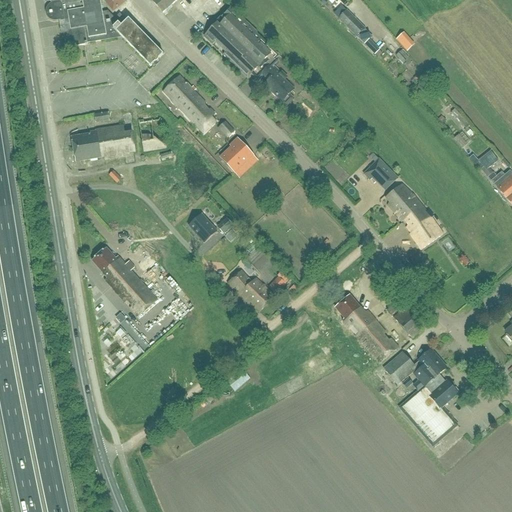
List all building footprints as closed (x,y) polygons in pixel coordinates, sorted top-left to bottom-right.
[(44,0),(45,2),(51,2),(51,3),(52,3),(52,5),(51,5),(48,8),(46,12),(47,16),(50,20),(54,21),(60,20),(61,27),(62,26),(65,46),(66,47),(67,48),(69,48),(87,45),(87,43),(111,39),(114,39),(116,38),(119,35),(150,68),(163,55),(128,20),(127,22),(120,14),(115,19),(108,12),(102,13),(99,0),(44,0)] [(103,0),(113,12),(126,2),(124,0),(103,0)] [(153,2),(162,13),(163,14),(176,2),(178,0),(154,0),(152,2),(153,2)] [(290,94),(294,90),(284,81),(288,77),(282,71),(280,73),(271,65),(276,60),(275,60),(278,56),(255,34),(256,33),(230,7),(214,22),(216,25),(204,37),(212,45),(215,43),(249,77),(253,72),(259,77),(261,75),(268,82),(264,85),(285,106),(294,97),(290,94)] [(355,20),(347,11),(338,20),(346,28),(355,20)] [(365,29),(355,20),(346,28),(356,38),(365,29)] [(413,46),(403,34),(396,40),(407,52),(413,46)] [(373,56),(379,51),(369,41),(363,47),(373,56)] [(384,57),(390,53),(385,45),(379,49),(384,57)] [(403,64),(408,58),(401,50),(395,55),(403,64)] [(390,69),(393,75),(402,70),(399,64),(390,69)] [(191,89),(179,77),(174,82),(163,92),(182,112),(177,117),(185,126),(190,121),(203,135),(216,122),(211,118),(215,115),(210,110),(208,111),(204,106),(205,105),(194,92),(196,90),(193,87),(191,89)] [(244,82),(237,90),(245,97),(252,89),(244,82)] [(451,113),(462,126),(467,122),(455,109),(451,113)] [(441,125),(446,121),(443,117),(445,116),(442,112),(436,117),(441,125)] [(96,124),(110,121),(109,113),(94,116),(96,124)] [(166,149),(161,120),(143,123),(143,121),(138,121),(143,153),(166,149)] [(228,138),(234,133),(225,123),(219,128),(228,138)] [(91,135),(71,138),(75,163),(104,158),(104,161),(125,158),(124,155),(135,153),(132,133),(124,135),(123,127),(95,131),(95,132),(90,133),(91,135)] [(461,151),(467,145),(458,135),(452,141),(461,151)] [(234,174),(253,156),(238,140),(232,145),(234,146),(220,159),(234,174)] [(498,161),(491,151),(478,161),(473,156),(469,159),(480,171),(481,170),(487,178),(490,182),(491,181),(494,185),(511,206),(511,174),(509,172),(505,176),(502,172),(496,177),(493,173),(492,174),(489,169),(498,161)] [(507,169),(509,167),(502,158),(500,161),(507,169)] [(398,179),(379,160),(364,175),(369,181),(373,177),(386,191),(398,179)] [(117,184),(121,180),(113,172),(109,176),(117,184)] [(443,235),(432,220),(417,200),(414,197),(402,186),(390,195),(385,198),(387,200),(389,203),(388,206),(402,223),(404,221),(408,226),(406,228),(412,236),(411,237),(421,251),(443,235)] [(131,210),(114,225),(132,244),(148,229),(131,210)] [(204,244),(217,233),(201,215),(188,227),(204,244)] [(223,234),(233,225),(228,219),(217,228),(223,234)] [(148,229),(132,244),(149,264),(166,249),(148,229)] [(116,260),(106,249),(92,262),(107,279),(105,281),(125,304),(127,302),(132,307),(130,309),(137,318),(157,301),(153,296),(131,271),(125,265),(118,257),(116,260)] [(418,273),(425,268),(418,259),(414,254),(407,259),(411,265),(418,273)] [(129,262),(125,265),(131,271),(134,268),(129,262)] [(146,281),(155,284),(158,274),(149,271),(146,281)] [(245,294),(254,286),(241,271),(228,284),(239,297),(240,296),(244,292),(245,294)] [(276,295),(286,285),(278,278),(268,288),(276,295)] [(259,313),(273,298),(261,288),(258,290),(254,286),(245,294),(244,292),(240,296),(245,301),(248,298),(253,303),(251,306),(259,313)] [(391,316),(408,302),(396,289),(383,300),(390,308),(387,311),(391,316)] [(350,296),(335,309),(344,319),(342,321),(350,330),(353,327),(359,334),(355,337),(356,338),(375,321),(367,312),(366,313),(365,314),(364,314),(362,315),(358,311),(360,309),(350,296)] [(412,340),(423,331),(412,319),(417,314),(409,305),(394,319),(412,340)] [(153,322),(134,339),(169,377),(188,360),(173,344),(166,351),(160,345),(168,338),(153,322)] [(119,351),(125,359),(130,355),(124,347),(119,351)] [(445,383),(440,377),(439,375),(446,369),(431,351),(419,361),(420,363),(417,365),(441,393),(450,385),(447,382),(445,383)] [(414,372),(417,370),(414,367),(402,353),(383,370),(397,386),(414,372)] [(417,392),(398,408),(431,447),(457,426),(442,408),(458,395),(450,385),(441,393),(417,365),(414,367),(417,370),(414,372),(415,374),(414,376),(418,381),(412,386),(417,392)] [(234,392),(250,379),(242,370),(227,383),(234,392)] [(111,372),(104,376),(107,382),(114,378),(111,372)] [(406,390),(413,384),(409,379),(402,384),(406,390)]
